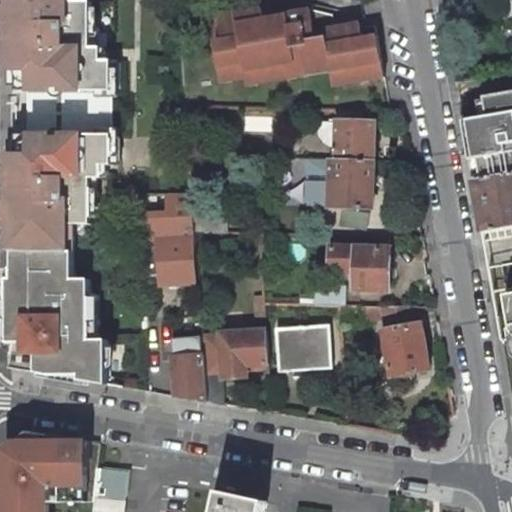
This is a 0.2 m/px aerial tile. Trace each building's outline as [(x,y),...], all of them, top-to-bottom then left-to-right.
[(15,253),(58,253),(75,253),(75,224),(92,224),(92,178),(102,178),(102,165),(112,165),(112,105),(112,90),(102,90),(102,61),(102,48),(91,48),(91,17),(91,1),(76,1),(75,0),(15,0),(15,2),(11,5),(11,40),(11,47),(11,70),(17,70),(17,87),(17,91),(27,91),(27,100),(27,134),(17,134),(17,154),(11,154),(10,235),(14,235),(15,253)] [(308,75),(332,70),(333,75),(343,73),(345,84),(385,76),(376,25),(362,27),(361,23),(326,29),(323,14),(304,10),(286,13),(287,15),(263,19),(261,8),(230,14),(229,14),(231,23),(221,25),(223,40),(216,41),(221,73),(231,71),(233,82),(247,79),(247,76),(257,74),(259,84),(288,78),(286,68),(296,66),(297,66),(306,65),(308,75)] [(471,121),(482,179),(511,173),(511,93),(485,98),(489,118),(471,121)] [(369,124),(338,123),(337,161),(375,162),(376,135),(369,134),(369,124)] [(337,161),(332,161),(330,207),(374,209),(375,162),(337,161)] [(511,173),(482,179),(474,180),(483,233),(511,227),(511,173)] [(198,283),(194,232),(192,203),(191,195),(144,195),(145,242),(145,254),(147,286),(163,285),(198,283)] [(227,203),(192,203),(194,232),(226,233),(227,203)] [(260,234),(249,234),(249,243),(261,243),(260,234)] [(271,249),(271,234),(260,234),(261,243),(261,249),(271,249)] [(390,290),(391,248),(356,247),(332,246),(331,270),(356,271),(356,289),(390,290)] [(102,383),(109,385),(109,340),(101,340),(92,340),(91,279),(75,279),(75,253),(58,253),(15,253),(15,254),(15,278),(11,281),(11,341),(15,341),(15,352),(13,368),(49,374),(81,374),(81,380),(102,383)] [(314,304),(340,305),(346,305),(346,288),(315,287),(314,304)] [(264,296),(254,297),(256,329),(267,328),(265,303),(264,296)] [(410,307),(365,306),(364,319),(386,320),(388,329),(385,330),(393,376),(430,369),(422,323),(413,325),(410,307)] [(330,321),(278,324),(281,372),(333,368),(330,321)] [(256,329),(202,335),(203,339),(208,402),(209,402),(225,405),(224,376),(248,374),(248,366),(269,364),(267,328),(256,329)] [(174,341),(177,396),(208,402),(203,339),(174,341)] [(94,511),(99,468),(102,444),(27,432),(5,450),(5,511),(60,511),(60,509),(77,509),(77,511),(94,511)] [(123,511),(128,472),(99,468),(94,511),(123,511)] [(265,511),(267,503),(222,493),(217,511),(265,511)]
